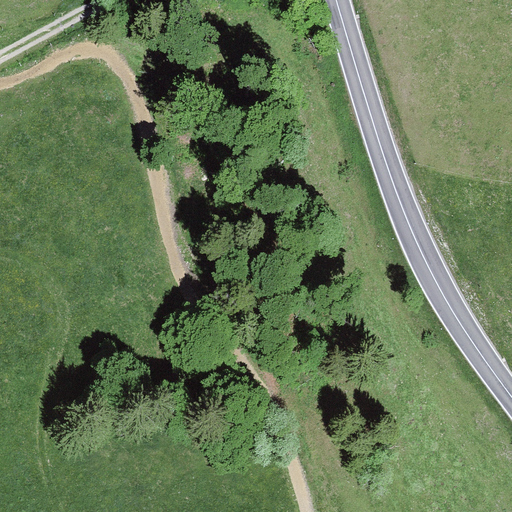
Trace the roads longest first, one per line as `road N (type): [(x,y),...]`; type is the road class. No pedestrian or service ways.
road 1 (secondary): [(511,397),(429,266),(336,0)]
road 2 (track): [(0,56),(108,0)]
